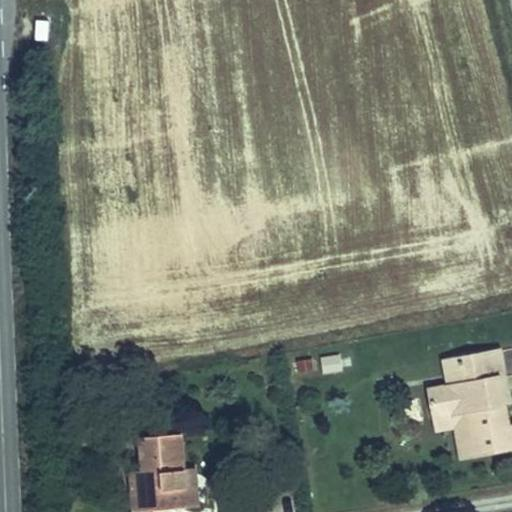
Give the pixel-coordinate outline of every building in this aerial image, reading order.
[(449,354),(431,356),(435,386),(467,381),(473,423),(511,416),(511,400),(505,402),(500,375),(497,350),(507,348),(503,322),(446,331),(449,354)] [(511,373),(507,348),(497,350),(500,375),(511,373)] [(339,354),(322,358),(325,372),(342,368),(339,354)] [(467,381),(435,386),(437,399),(455,397),(460,425),(473,423),(467,381)] [(122,461),(124,487),(177,482),(174,442),(171,407),(133,409),(136,443),(137,459),(122,461)] [(174,442),(177,482),(191,481),(188,441),(174,442)] [(121,445),(122,461),(137,459),(136,443),(121,445)]
